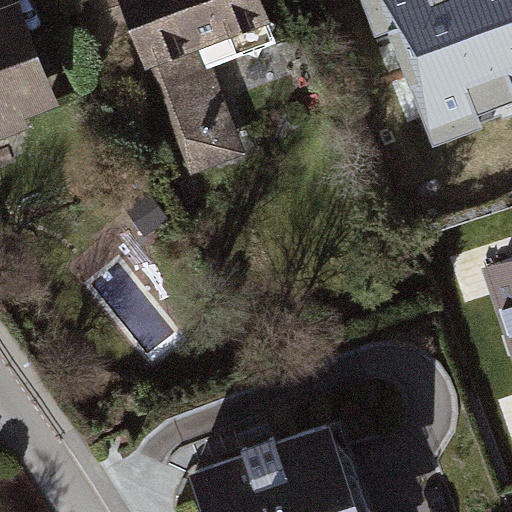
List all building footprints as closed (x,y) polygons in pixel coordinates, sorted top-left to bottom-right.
[(24,0),(15,0),(0,4),(0,125),(56,109),(24,0)] [(253,0),(69,0),(87,52),(139,35),(185,174),(248,153),(213,47),(263,30),(253,0)] [(511,17),(506,0),(373,0),(408,103),(511,68),(511,17)] [(511,250),(487,259),(511,331),(511,250)] [(182,341),(143,266),(103,286),(142,362),(182,341)] [(359,511),(333,437),(196,484),(205,511),(359,511)]
